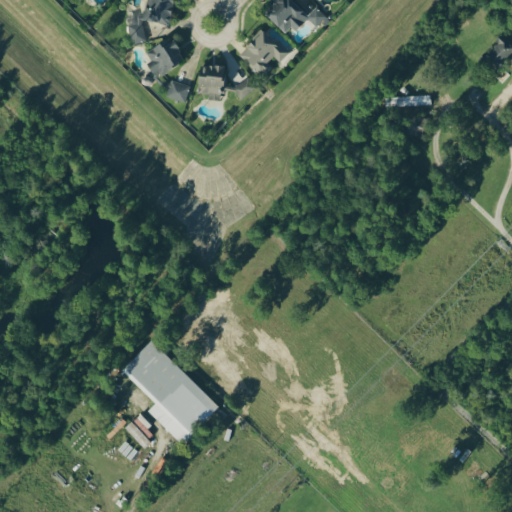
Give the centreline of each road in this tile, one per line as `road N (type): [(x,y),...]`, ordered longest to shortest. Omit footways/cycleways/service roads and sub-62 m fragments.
road 1 (track): [(499,229),(511,146),(478,109),(456,108),(443,117),(434,143),(442,170),(499,229)]
road 2 (track): [(511,461),(448,394),(449,371),(511,303),(499,229)]
road 3 (track): [(250,511),(416,337)]
